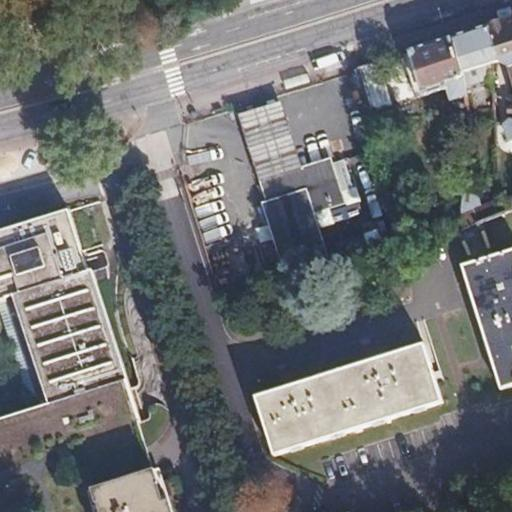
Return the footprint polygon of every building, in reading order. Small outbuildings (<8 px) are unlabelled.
[(511,18),(511,19),(488,26),(497,62),(509,67),(511,66),(511,18)] [(117,19),(110,21),(113,28),(119,26),(117,19)] [(497,62),(488,26),(465,33),(452,38),(466,85),(492,76),(492,64),(497,62)] [(466,85),(452,38),(423,47),(402,54),(403,59),(400,60),(405,73),(407,72),(409,76),(416,73),(423,94),(445,87),(450,99),(467,94),(466,86),(466,85)] [(392,104),(378,61),(356,68),(370,110),(392,104)] [(359,85),(354,69),(341,73),(344,83),(351,81),(353,87),(359,85)] [(511,140),(511,96),(508,98),(508,118),(505,124),(503,125),(508,141),(511,140)] [(306,174),(283,103),(239,118),(267,207),(272,205),(266,186),(306,174)] [(267,207),(265,208),(287,278),(331,264),(316,216),(345,207),(332,165),(306,174),(266,186),(272,205),(267,207)] [(458,230),(498,215),(494,204),(460,215),(458,230)] [(0,301),(14,297),(48,406),(127,381),(92,273),(89,274),(69,213),(0,235),(0,301)] [(511,248),(461,265),(501,389),(511,385),(511,248)] [(255,397),(274,455),(442,403),(424,345),(255,397)] [(0,511),(99,511),(96,501),(157,482),(151,463),(127,381),(48,406),(0,421),(0,511)] [(166,511),(157,482),(96,501),(99,511),(166,511)]
